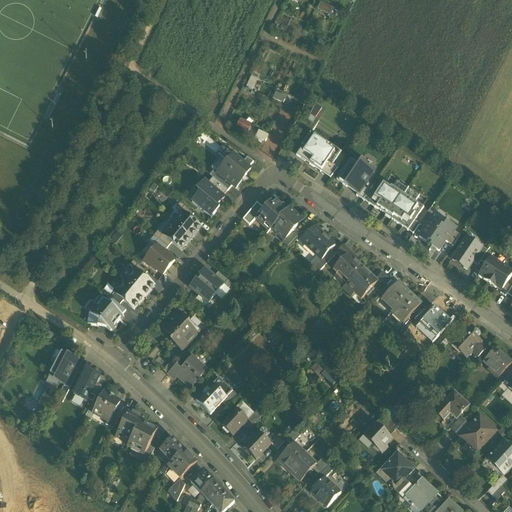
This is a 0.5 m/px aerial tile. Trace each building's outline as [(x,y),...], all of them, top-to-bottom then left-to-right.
[(334,10),(321,4),(318,11),(330,17),(334,10)] [(257,81),(251,78),(246,87),(253,90),(257,81)] [(286,98),(275,93),(272,99),(283,104),(286,98)] [(312,105),(306,121),(314,123),(319,107),(312,105)] [(251,126),(240,120),(236,130),(247,135),(251,126)] [(268,136),(258,132),(255,138),(265,143),(268,136)] [(341,153),(310,132),(302,145),(303,146),(296,156),(320,173),(327,162),(332,166),(341,153)] [(237,160),(227,152),(221,159),(227,163),(218,174),(232,187),(235,189),(242,181),(240,180),(243,177),(245,178),(250,171),(248,169),(247,168),(247,167),(243,164),(237,159),(237,160)] [(253,163),(247,158),(243,164),(247,167),(247,168),(248,169),(253,163)] [(359,167),(350,161),(336,181),(357,195),(358,194),(359,194),(366,183),(374,172),(371,170),(371,168),(369,167),(368,168),(362,164),(359,167)] [(332,166),(327,162),(320,173),(330,179),(337,169),(332,166)] [(232,187),(218,174),(214,171),(210,176),(228,192),(232,187)] [(213,179),(208,186),(222,198),(228,191),(213,179)] [(424,209),(384,182),(376,193),(382,197),(375,209),(385,216),(402,228),(410,216),(416,220),(424,209)] [(218,207),(224,199),(222,198),(208,186),(204,183),(197,192),(200,194),(192,203),(211,219),(219,209),(218,207)] [(373,187),(366,183),(359,194),(358,194),(357,195),(356,197),(363,201),(370,192),(373,187)] [(375,195),(370,192),(363,201),(375,209),(382,197),(376,193),(375,195)] [(269,207),(269,206),(264,211),(256,220),(263,227),(266,225),(271,230),(287,212),(289,211),(285,208),(283,211),(280,208),(281,207),(275,201),(269,207)] [(194,215),(180,203),(176,208),(182,213),(190,219),(194,215)] [(257,204),(243,221),(249,227),(256,220),(264,211),(257,204)] [(287,212),(271,230),(278,237),(281,234),(286,239),(284,242),(295,231),(298,228),(297,227),(302,221),(295,215),(293,218),(287,212)] [(419,225),(419,226),(425,230),(431,221),(435,216),(429,212),(419,225)] [(190,219),(182,213),(172,224),(191,240),(200,228),(190,219)] [(416,220),(410,216),(402,228),(413,235),(419,226),(419,225),(414,222),(416,220)] [(431,221),(425,230),(419,239),(426,244),(428,242),(433,245),(431,247),(439,252),(445,243),(446,242),(448,243),(454,233),(456,230),(442,221),(439,226),(431,221)] [(191,240),(172,224),(163,236),(172,244),(181,251),(191,240)] [(315,227),(301,242),(320,261),(321,261),(328,254),(335,246),(315,227)] [(295,231),(284,242),(282,244),(287,248),(299,235),(295,231)] [(163,236),(158,232),(154,237),(168,248),(172,244),(163,236)] [(454,233),(448,243),(446,242),(445,243),(453,248),(460,237),(454,233)] [(154,237),(150,241),(156,247),(164,253),(168,248),(154,237)] [(466,239),(452,261),(467,271),(472,263),(481,250),(481,249),(466,239)] [(156,247),(146,259),(152,264),(151,265),(149,267),(156,273),(157,271),(163,276),(175,262),(164,253),(156,247)] [(343,247),(336,255),(342,261),(347,255),(348,256),(350,253),(343,247)] [(481,250),(472,263),(478,267),(481,262),(488,252),(482,248),(481,249),(481,250)] [(488,252),(481,262),(486,265),(491,258),(493,255),(488,252)] [(328,254),(321,261),(320,261),(314,268),(319,273),(333,258),(328,254)] [(342,261),(333,270),(348,284),(362,269),(348,256),(347,255),(342,261)] [(502,266),(491,258),(486,265),(478,277),(483,281),(489,285),(502,266)] [(147,273),(133,262),(129,266),(134,270),(143,278),(147,273)] [(511,272),(502,266),(489,285),(495,289),(501,293),(506,285),(511,276),(511,272)] [(348,284),(346,286),(361,301),(374,288),(378,283),(375,281),(362,269),(348,284)] [(143,278),(134,270),(124,282),(144,298),(154,287),(143,278)] [(230,291),(229,290),(215,278),(205,271),(190,289),(199,296),(195,301),(205,309),(215,296),(222,301),(230,291)] [(391,281),(382,273),(375,281),(378,283),(374,288),(380,293),(386,287),(391,281)] [(218,274),(215,278),(229,290),(232,285),(218,274)] [(144,298),(124,282),(114,294),(123,302),(134,311),(144,298)] [(409,295),(397,284),(391,291),(384,298),(396,308),(409,295)] [(501,293),(500,294),(505,297),(511,288),(506,285),(501,293)] [(386,287),(380,293),(376,298),(381,302),(384,298),(391,291),(386,287)] [(123,302),(114,294),(110,298),(112,300),(119,306),(123,302)] [(396,308),(392,313),(404,324),(413,314),(421,306),(420,305),(409,295),(396,308)] [(108,305),(102,299),(95,307),(96,308),(94,315),(90,314),(89,315),(87,326),(97,327),(97,328),(107,329),(110,332),(113,329),(115,329),(116,326),(123,317),(122,316),(108,305)] [(119,306),(112,300),(108,305),(122,316),(126,312),(119,306)] [(421,306),(413,314),(417,318),(423,312),(427,307),(422,303),(420,305),(421,306)] [(429,317),(420,326),(432,337),(436,332),(439,335),(450,323),(436,310),(429,317)] [(179,312),(162,330),(172,340),(173,340),(187,325),(189,323),(189,322),(179,312)] [(423,312),(417,318),(414,321),(420,326),(429,317),(423,312)] [(187,325),(173,340),(172,340),(171,342),(181,352),(194,339),(201,332),(190,322),(189,322),(189,323),(187,325)] [(53,340),(54,333),(41,331),(40,338),(53,340)] [(469,331),(461,340),(458,337),(450,345),(466,360),(472,353),(480,345),(481,343),(476,338),(472,334),(469,331)] [(480,345),(472,353),(478,359),(486,350),(480,345)] [(160,353),(156,349),(148,357),(152,361),(160,353)] [(495,356),(492,353),(483,362),(490,369),(493,366),(501,374),(499,377),(499,378),(499,377),(511,364),(511,363),(499,352),(495,356)] [(69,357),(61,353),(57,361),(56,361),(53,367),(54,367),(49,377),(65,386),(73,371),(77,362),(71,359),(68,358),(69,357)] [(180,371),(176,376),(178,378),(190,390),(207,372),(192,358),(180,371)] [(171,363),(163,371),(167,375),(175,367),(171,363)] [(511,364),(499,377),(504,382),(511,373),(511,364)] [(167,375),(167,376),(174,382),(178,378),(176,376),(180,371),(176,366),(175,367),(167,375)] [(73,371),(65,386),(64,386),(65,387),(65,386),(69,389),(70,389),(78,373),(77,373),(73,371)] [(99,377),(86,371),(73,395),(86,402),(99,377)] [(227,399),(212,385),(196,403),(210,417),(222,404),(227,399)] [(107,393),(103,400),(102,399),(96,410),(104,414),(101,419),(108,422),(109,423),(116,411),(120,403),(114,399),(115,398),(107,393)] [(237,397),(232,393),(227,399),(222,404),(226,408),(237,397)] [(454,393),(435,413),(444,421),(450,415),(456,421),(460,416),(461,416),(462,415),(462,414),(466,410),(458,402),(460,399),(454,393)] [(469,407),(460,399),(458,402),(466,410),(469,407)] [(254,415),(242,404),(236,410),(248,421),(254,415)] [(129,411),(124,408),(121,413),(119,418),(124,421),(129,411)] [(236,410),(220,426),(232,437),(245,424),(246,423),(248,421),(236,410)] [(261,410),(254,418),(258,422),(265,414),(261,410)] [(116,411),(109,423),(108,422),(106,426),(113,429),(119,418),(121,413),(116,411)] [(144,418),(129,411),(124,421),(116,436),(130,443),(128,446),(144,455),(145,455),(149,447),(157,432),(141,424),(144,418)] [(470,427),(465,432),(466,432),(474,440),(468,446),(477,454),(496,434),(486,424),(479,417),(470,427)] [(254,418),(247,424),(246,423),(245,424),(250,430),(258,422),(254,418)] [(400,427),(390,418),(385,423),(395,432),(400,427)] [(459,420),(450,430),(455,434),(466,423),(462,419),(459,420)] [(395,432),(385,423),(380,429),(389,438),(395,432)] [(466,423),(455,434),(460,439),(466,432),(465,432),(470,427),(466,423)] [(380,429),(375,424),(363,436),(380,452),(391,440),(389,438),(380,429)] [(262,428),(258,433),(243,449),(255,461),(271,445),(265,440),(270,435),(270,433),(265,428),(262,428)] [(300,438),(294,432),(286,441),(292,446),(294,444),(300,438)] [(185,452),(173,440),(160,453),(172,465),(185,452)] [(284,444),(279,440),(272,448),(276,452),(284,444)] [(292,446),(277,462),(289,473),(305,455),(294,444),(292,446)] [(502,444),(489,458),(488,457),(484,466),(498,473),(503,478),(509,471),(508,469),(511,464),(511,454),(508,451),(509,450),(508,450),(502,444)] [(155,450),(149,447),(145,455),(144,455),(143,459),(149,462),(155,450)] [(172,465),(168,468),(180,481),(197,465),(185,452),(172,465)] [(404,460),(398,453),(377,475),(386,483),(391,478),(398,484),(393,490),(394,491),(404,480),(405,479),(404,478),(407,476),(408,476),(414,470),(404,460)] [(305,455),(289,473),(300,483),(314,469),(316,466),(305,455)] [(316,466),(314,469),(320,474),(328,465),(322,460),(316,466)] [(320,474),(319,475),(324,480),(325,480),(334,470),(328,465),(320,474)] [(166,466),(159,472),(163,476),(168,468),(166,466)] [(203,472),(191,484),(201,495),(214,482),(203,472)] [(325,480),(324,480),(312,493),(320,500),(319,501),(327,509),(340,495),(325,480)] [(404,480),(394,491),(399,495),(409,484),(404,480)] [(414,489),(409,495),(415,501),(413,504),(421,511),(437,494),(431,489),(422,480),(414,489)] [(180,481),(170,490),(168,494),(173,499),(177,499),(180,495),(185,486),(180,481)] [(214,482),(201,495),(212,506),(224,493),(214,482)] [(502,487),(498,482),(487,493),(492,498),(501,488),(502,487)] [(409,484),(399,495),(404,500),(409,495),(414,489),(409,484)] [(501,488),(492,498),(497,502),(505,492),(501,488)] [(224,493),(212,506),(217,511),(225,511),(234,504),(224,493)] [(196,504),(188,499),(185,506),(193,510),(196,504)] [(438,511),(460,511),(449,501),(438,511)]
